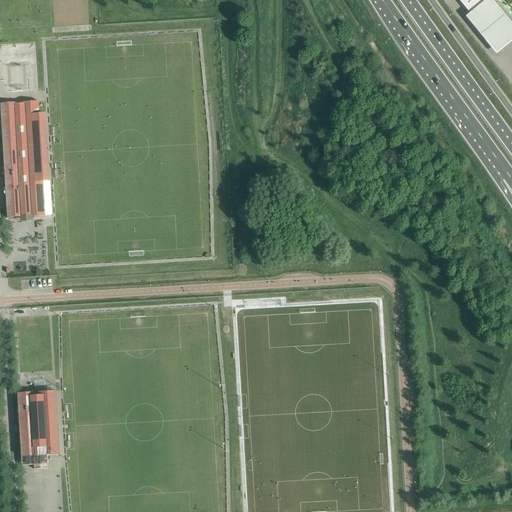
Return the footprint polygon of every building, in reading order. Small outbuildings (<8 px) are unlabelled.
[(486,0),(457,0),(469,14),(471,16),(488,2),(486,0)] [(488,2),(471,16),(469,14),(467,16),(466,17),(496,54),(498,53),(504,48),(511,42),(511,41),(511,23),(493,0),(486,0),(488,2)] [(29,217),(46,216),(45,200),(44,200),(44,196),(44,182),(50,182),(50,181),(48,181),(46,157),(37,158),(37,157),(36,157),(36,153),(36,152),(46,151),(44,114),(46,114),(40,114),(39,102),(22,103),(22,104),(17,104),(17,103),(0,104),(5,179),(5,183),(7,218),(24,217),(24,216),(28,216),(29,217)] [(20,432),(22,466),(34,465),(34,470),(48,469),(48,468),(47,465),(48,465),(48,456),(60,455),(57,455),(56,431),(46,431),(46,425),(55,425),(53,392),(56,392),(56,391),(39,392),(39,396),(34,397),(34,393),(17,394),(19,427),(20,427),(20,431),(20,432)] [(26,511),(43,511),(42,478),(25,479),(26,511)]
